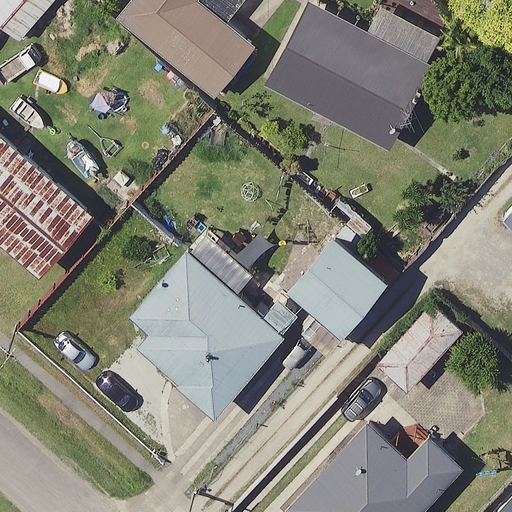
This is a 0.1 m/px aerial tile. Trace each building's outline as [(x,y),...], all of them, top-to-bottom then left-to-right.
[(57,0),(0,0),(0,11),(27,35),(57,0)] [(133,0),(124,12),(223,91),(263,40),(212,0),(133,0)] [(440,56),(326,0),(310,0),(271,79),(398,141),(440,56)] [(104,208),(0,119),(0,227),(51,271),(104,208)] [(402,273),(345,226),(299,280),(356,328),(402,273)] [(295,328),(195,243),(139,309),(158,325),(145,341),(225,410),(295,328)] [(469,327),(438,298),(383,358),(415,386),(469,327)] [(418,452),(377,414),(295,502),(305,511),(428,511),(474,463),(438,430),(418,452)]
